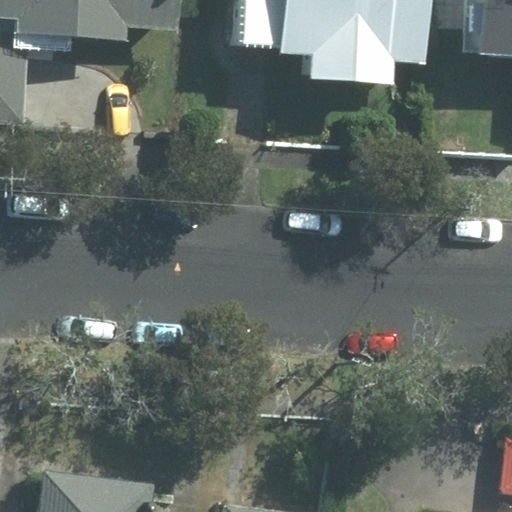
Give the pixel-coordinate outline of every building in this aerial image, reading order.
[(0,0),(0,125),(17,126),(20,57),(66,59),(66,47),(118,49),(119,36),(178,38),(179,0),(0,0)] [(225,0),(224,53),(268,55),(268,67),(294,68),(293,89),(378,92),(379,68),(423,70),(425,0),(225,0)] [(511,0),(469,0),(466,64),(511,66),(511,0)] [(511,440),(496,440),(493,498),(511,498),(511,440)] [(296,511),(213,506),(212,511),(143,511),(145,481),(31,473),(28,511),(296,511)]
